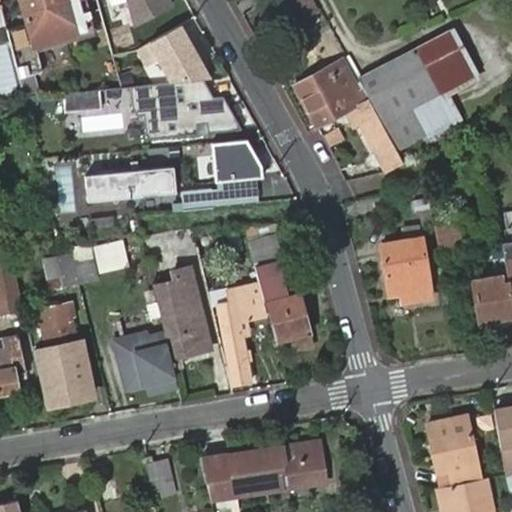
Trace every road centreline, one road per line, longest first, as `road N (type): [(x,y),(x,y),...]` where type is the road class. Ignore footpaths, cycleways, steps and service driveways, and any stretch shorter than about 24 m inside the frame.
road 1 (residential): [(369,389),(320,194),(212,0)]
road 2 (residential): [(0,455),(369,389)]
road 3 (residential): [(369,389),(511,365)]
road 4 (residential): [(401,511),(369,389)]
